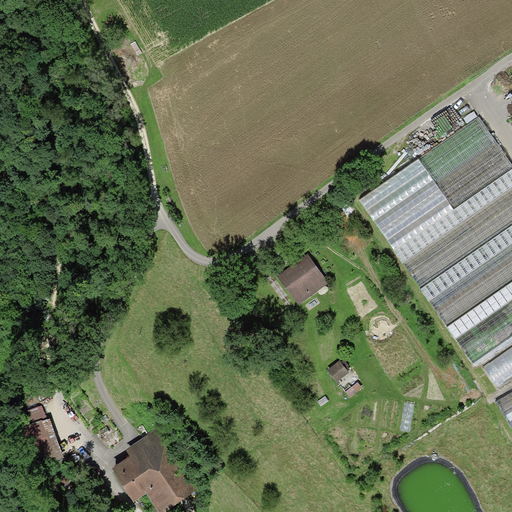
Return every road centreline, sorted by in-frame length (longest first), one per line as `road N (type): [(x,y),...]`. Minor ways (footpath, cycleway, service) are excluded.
road 1 (track): [(157,215),(131,102),(86,0)]
road 2 (track): [(0,171),(45,208),(57,265),(56,368)]
